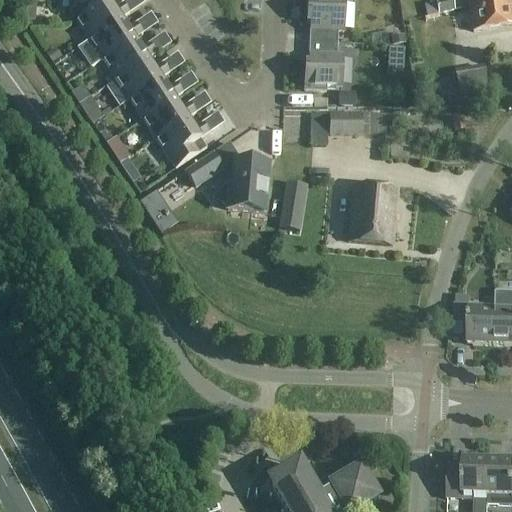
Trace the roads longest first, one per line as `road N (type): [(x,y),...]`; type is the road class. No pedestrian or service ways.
road 1 (residential): [(132,273),(186,373),(259,418),(384,423),(421,398)]
road 2 (residential): [(421,398),(387,381),(230,368),(177,329),(132,273)]
road 3 (residential): [(421,398),(442,269),(488,162),(511,128)]
road 4 (residential): [(273,0),(268,100),(237,109),(162,0)]
road 5 (residential): [(132,273),(0,73)]
road 6 (primary): [(64,511),(0,397)]
